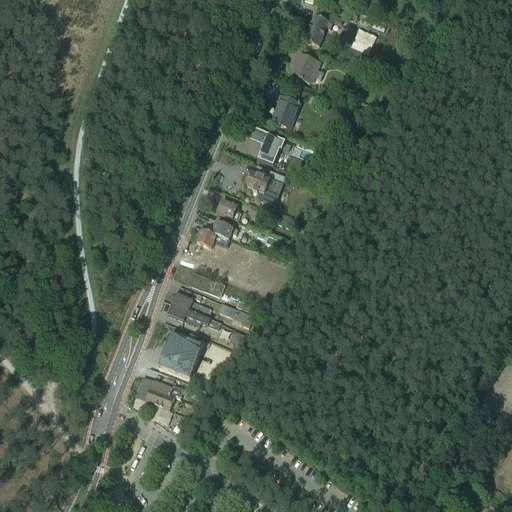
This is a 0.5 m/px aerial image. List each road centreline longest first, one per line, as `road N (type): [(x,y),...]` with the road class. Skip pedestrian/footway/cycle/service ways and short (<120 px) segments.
road 1 (secondary): [(157,277),(268,0)]
road 2 (residential): [(262,511),(112,415)]
road 3 (secondary): [(112,415),(157,277)]
road 4 (secondary): [(157,277),(99,408)]
